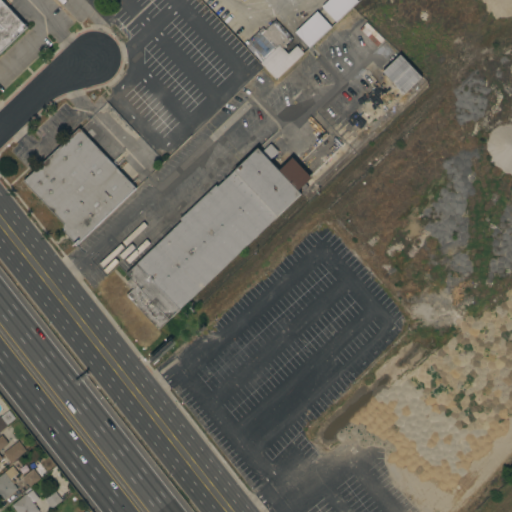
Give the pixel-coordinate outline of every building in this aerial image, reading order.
[(0,0),(26,26),(0,50),(0,0)] [(206,0),(216,0),(271,58),(191,135),(141,82),(151,73),(142,63),(206,0)] [(355,0),(334,21),(320,6),(326,0),(355,0)] [(308,47),(293,32),(315,11),(329,26),(308,47)] [(388,44),(369,61),(346,35),(364,18),(388,44)] [(276,42),(279,47),(289,39),(273,19),(246,42),(251,48),(257,43),(264,52),(276,42)] [(274,79),(302,53),(294,45),(285,53),(277,44),(258,62),(274,79)] [(421,76),(404,94),(382,71),(399,54),(421,76)] [(369,96),(386,114),(371,128),(378,135),(371,142),(353,124),(361,117),(354,110),(369,96)] [(350,140),(347,143),(330,125),(334,121),(350,140)] [(23,181),(78,128),(135,187),(75,244),(63,231),(63,223),(23,181)] [(489,165),(511,165),(511,139),(489,139),(489,165)] [(311,177),(297,190),(300,193),(157,329),(125,295),(133,288),(126,281),(130,278),(126,273),(181,220),(179,218),(215,184),(217,186),(257,148),(261,151),(270,143),(277,151),(268,159),(271,163),(283,152),(289,159),(292,157),(311,177)] [(8,443),(0,449),(0,455),(2,458),(0,459),(0,434),(1,434),(8,443)] [(26,450),(10,462),(2,452),(18,440),(26,450)] [(0,475),(4,472),(4,471),(11,465),(11,464),(17,459),(22,465),(16,470),(18,472),(16,474),(17,475),(11,480),(10,478),(10,479),(17,489),(3,499),(0,495),(0,475)] [(22,476),(31,469),(39,479),(29,486),(22,476)] [(25,493),(26,494),(32,489),(38,498),(33,502),(39,510),(36,511),(16,511),(11,504),(25,493)] [(54,490),(55,492),(58,490),(61,495),(59,496),(61,499),(51,508),(44,499),(54,490)]
